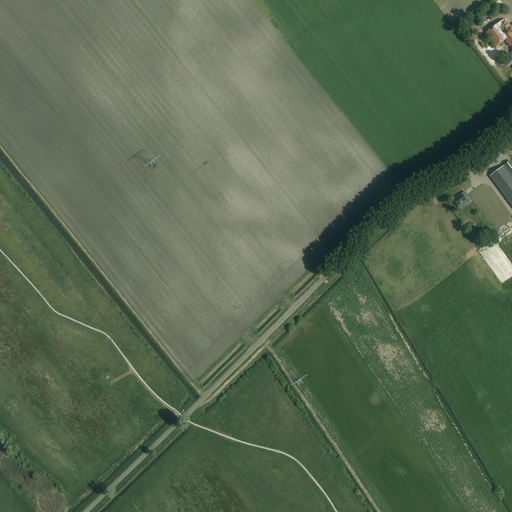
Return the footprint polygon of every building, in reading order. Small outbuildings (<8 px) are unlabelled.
[(498,13),(504,8),(502,5),(495,10),(498,13)] [(511,29),(504,19),(503,20),(503,19),(501,20),(502,20),(485,33),(496,47),(505,40),(510,47),(511,45),(511,29)] [(511,177),(503,166),(490,176),(511,205),(511,177)] [(467,195),(464,197),(461,194),(453,200),(457,206),(469,198),(467,195)] [(491,229),(488,231),(494,239),(497,237),(491,229)]
